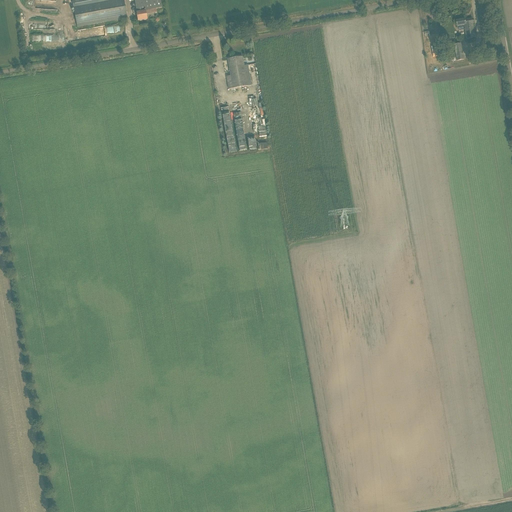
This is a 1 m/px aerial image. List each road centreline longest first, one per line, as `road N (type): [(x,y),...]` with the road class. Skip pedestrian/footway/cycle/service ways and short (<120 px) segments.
road 1 (track): [(330,511),(258,106),(250,92),(228,96),(216,32)]
road 2 (unclassified): [(0,70),(414,0)]
road 3 (track): [(133,47),(118,30),(71,36),(67,22),(17,0)]
